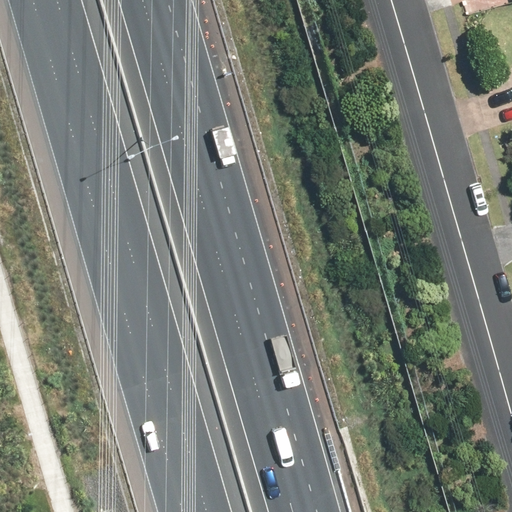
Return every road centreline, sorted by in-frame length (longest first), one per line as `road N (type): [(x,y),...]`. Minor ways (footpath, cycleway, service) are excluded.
road 1 (motorway): [(142,0),(297,511)]
road 2 (motorway): [(207,511),(53,0)]
road 3 (residential): [(511,419),(386,0)]
